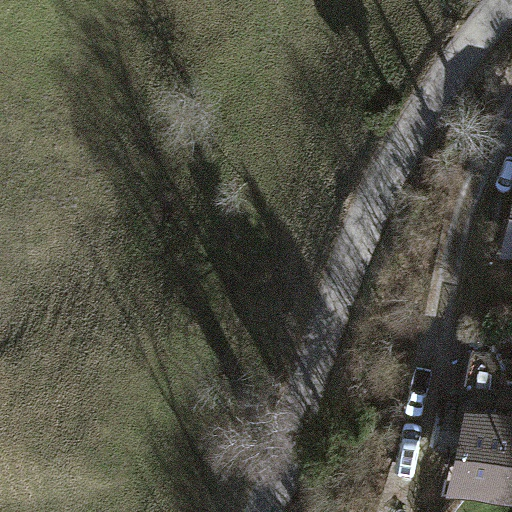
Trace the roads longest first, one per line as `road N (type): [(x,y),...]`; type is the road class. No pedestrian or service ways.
road 1 (unclassified): [(504,0),(454,66),(355,234),(263,511)]
road 2 (track): [(511,108),(458,209),(424,457)]
